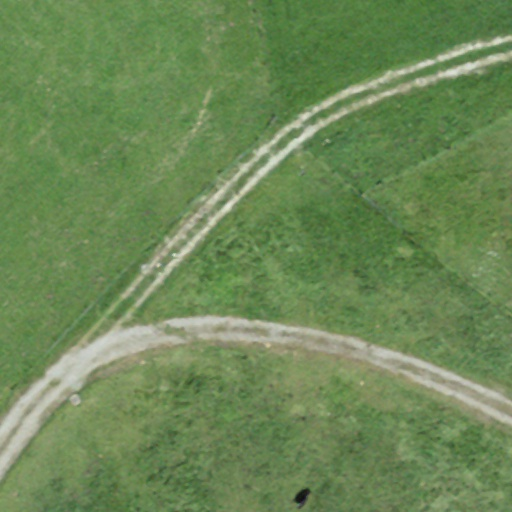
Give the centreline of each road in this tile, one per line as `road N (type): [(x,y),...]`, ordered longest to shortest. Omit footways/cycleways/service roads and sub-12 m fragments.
road 1 (track): [(89,366),(182,331),(288,334),(423,374),(511,419)]
road 2 (track): [(0,462),(14,435),(89,366)]
